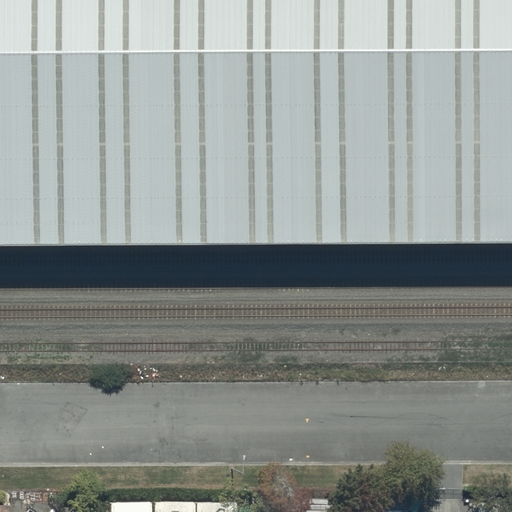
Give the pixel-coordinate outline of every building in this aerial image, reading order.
[(511,0),(0,0),(0,228),(511,226),(511,0)] [(296,500),(295,511),(376,511),(377,500),(296,500)] [(10,511),(10,502),(0,501),(0,511),(10,511)] [(108,502),(108,511),(149,511),(149,502),(108,502)] [(151,502),(151,511),(192,511),(193,502),(151,502)] [(194,502),(194,511),(234,511),(235,502),(194,502)]
